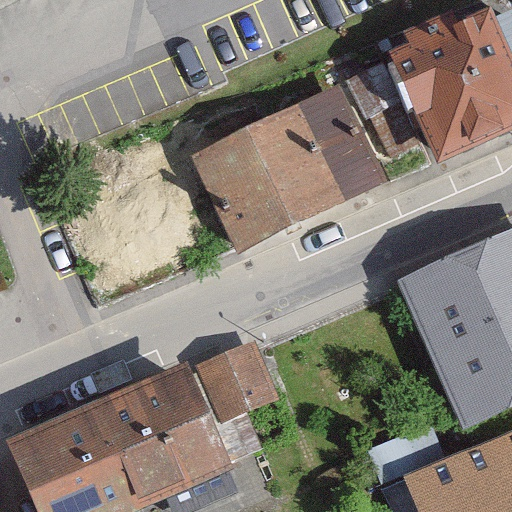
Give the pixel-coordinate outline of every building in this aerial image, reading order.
[(390,57),(439,167),(511,135),(511,51),(494,11),(390,57)] [(197,158),(237,245),(390,176),(350,89),(197,158)] [(511,235),(404,283),(469,431),(511,412),(511,235)] [(0,292),(14,288),(0,250),(0,292)] [(234,415),(282,394),(256,334),(207,356),(234,415)] [(104,403),(149,511),(242,472),(197,364),(104,403)] [(11,441),(40,511),(146,511),(149,511),(104,403),(11,441)] [(511,511),(511,443),(408,486),(419,511),(511,511)]
